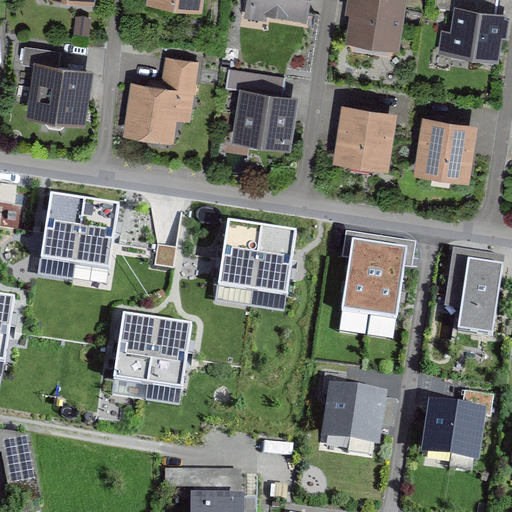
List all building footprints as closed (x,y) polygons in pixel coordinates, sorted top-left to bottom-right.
[(205,0),(147,0),(148,0),(204,9),(205,0)] [(310,0),(249,0),(247,19),(308,26),(310,0)] [(406,0),(352,0),(347,43),(400,50),(406,0)] [(505,12),(453,6),(446,58),(498,65),(505,12)] [(164,87),(131,82),(123,138),(174,145),(178,120),(191,122),(199,63),(168,58),(164,87)] [(85,125),(92,68),(38,61),(30,118),(85,125)] [(299,96),(242,88),(234,142),(292,150),(299,96)] [(400,113),(349,105),(341,164),(391,171),(400,113)] [(477,126),(427,118),(418,172),(468,180),(477,126)] [(75,267),(85,202),(51,197),(41,261),(75,267)] [(118,207),(85,202),(75,267),(109,272),(118,207)] [(251,293),(261,229),(228,224),(218,287),(251,293)] [(261,229),(251,293),(286,298),(295,234),(261,229)] [(369,317),(382,238),(345,232),(341,259),(349,260),(341,313),(369,317)] [(416,243),(382,238),(369,317),(396,321),(404,269),(412,270),(416,243)] [(458,331),(491,337),(505,259),(454,250),(444,306),(462,309),(458,331)] [(13,300),(0,297),(0,363),(4,364),(13,300)] [(146,386),(156,322),(124,317),(114,381),(146,386)] [(192,327),(156,322),(146,386),(182,391),(192,327)] [(321,440),(379,448),(387,394),(329,386),(321,440)] [(494,397),(465,393),(463,407),(429,403),(421,457),(480,465),(486,417),(491,417),(494,397)] [(245,511),(246,500),(192,499),(191,511),(245,511)]
